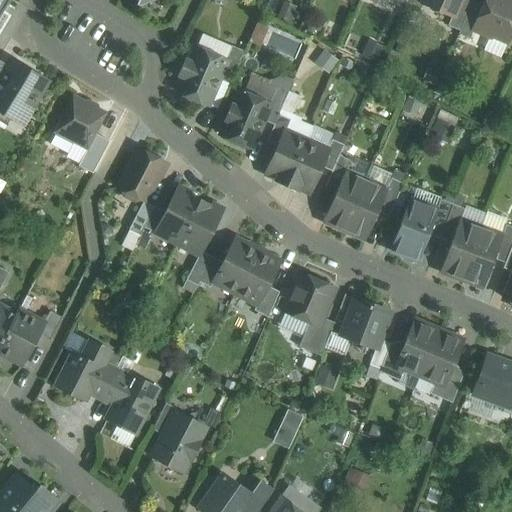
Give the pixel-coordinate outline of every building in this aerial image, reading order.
[(9,0),(0,0),(0,15),(2,11),(9,0)] [(406,0),(387,0),(387,1),(403,8),(406,0)] [(424,0),(422,4),(451,16),(452,16),(459,0),(424,0)] [(459,0),(452,16),(451,16),(447,25),(459,31),(472,1),(472,0),(459,0)] [(511,28),(511,2),(505,0),(485,0),(483,6),(473,28),(473,29),(490,36),(490,34),(507,41),(511,28)] [(472,1),(459,31),(458,34),(469,39),(473,29),(473,28),(483,6),(472,1)] [(0,15),(0,32),(10,15),(2,11),(0,15)] [(231,46),(225,60),(226,61),(218,79),(229,84),(243,51),(231,46)] [(225,60),(196,48),(190,62),(185,60),(179,75),(183,77),(177,92),(207,105),(218,79),(226,61),(225,60)] [(47,80),(12,59),(0,79),(0,111),(21,124),(47,80)] [(276,87),(268,104),(269,104),(262,120),(273,125),(278,115),(288,92),(276,87)] [(268,104),(239,91),(233,106),(231,105),(225,120),(226,121),(220,135),(250,148),(262,120),(269,104),(268,104)] [(106,112),(73,95),(54,132),(55,133),(50,144),(68,153),(73,142),(86,149),(87,150),(95,134),(106,112)] [(290,120),(278,115),(273,125),(266,141),(277,146),(284,130),(285,130),(290,120)] [(285,130),(284,130),(277,146),(265,174),(276,179),(275,180),(286,185),(306,140),(285,130)] [(95,134),(87,150),(86,149),(78,166),(92,173),(109,141),(95,134)] [(306,140),(286,185),(297,190),(298,188),(309,193),(320,166),(328,150),(327,149),(306,140)] [(328,150),(320,166),(331,171),(338,156),(343,145),(331,140),(327,149),(328,150)] [(163,162),(139,150),(119,188),(123,190),(125,195),(135,200),(140,198),(143,200),(144,200),(163,162)] [(331,171),(324,189),(335,193),(345,171),(350,161),(338,156),(331,171)] [(335,193),(322,222),(334,227),(334,226),(344,230),(366,180),(345,171),(335,193)] [(390,178),(386,189),(387,189),(377,212),(388,217),(402,184),(390,178)] [(386,189),(366,180),(344,230),(353,234),(353,235),(364,240),(377,212),(387,189),(386,189)] [(165,211),(156,231),(178,242),(199,200),(177,188),(165,211)] [(436,209),(409,199),(389,251),(418,261),(428,235),(438,210),(436,209)] [(143,200),(128,229),(140,235),(144,227),(155,206),(144,200),(143,200)] [(199,200),(178,242),(199,253),(200,253),(201,252),(221,211),(199,200)] [(440,200),(436,209),(438,210),(428,235),(439,239),(439,238),(452,205),(440,200)] [(452,205),(439,238),(450,243),(459,220),(460,220),(464,209),(452,205)] [(155,206),(144,227),(155,233),(156,231),(165,211),(155,206)] [(460,220),(459,220),(450,243),(440,272),(452,276),(452,275),(461,279),(481,228),(460,220)] [(511,226),(505,224),(501,235),(502,236),(493,259),(504,263),(511,246),(511,242),(511,226)] [(501,235),(481,228),(461,279),(471,282),(471,283),(483,288),(493,259),(502,236),(501,235)] [(256,251),(234,239),(222,262),(213,280),(213,281),(235,292),(256,251)] [(504,263),(503,268),(511,271),(511,246),(504,263)] [(256,251),(235,292),(257,303),(267,286),(279,262),(256,251)] [(199,253),(186,280),(197,286),(199,282),(212,257),(201,252),(200,253),(199,253)] [(212,257),(199,282),(210,287),(213,281),(213,280),(222,262),(212,257)] [(0,267),(0,288),(8,272),(0,267)] [(333,287),(300,274),(284,311),(308,322),(317,325),(321,317),(333,287)] [(279,292),(267,286),(257,303),(254,310),(267,317),(279,292)] [(389,311),(355,299),(342,336),(350,339),(350,340),(352,345),(358,347),(363,345),(364,344),(375,348),(378,339),(389,311)] [(16,315),(0,306),(0,345),(16,315)] [(43,323),(18,310),(16,315),(0,345),(0,351),(22,364),(38,334),(44,323),(43,323)] [(62,317),(50,311),(43,323),(44,323),(38,334),(49,340),(62,317)] [(317,325),(308,322),(298,346),(321,356),(333,322),(321,317),(317,325)] [(438,332),(414,321),(402,348),(395,365),(404,369),(419,375),(438,332)] [(462,342),(438,332),(419,375),(434,381),(444,385),(451,369),(462,342)] [(375,348),(369,365),(380,369),(390,343),(378,339),(375,348)] [(88,341),(80,357),(71,353),(55,385),(85,400),(92,387),(104,363),(109,353),(110,352),(88,341)] [(402,348),(390,343),(380,369),(379,372),(399,381),(404,369),(395,365),(402,348)] [(119,358),(109,353),(104,363),(114,368),(119,358)] [(487,356),(474,389),(473,394),(508,407),(511,396),(511,364),(510,364),(511,362),(500,359),(499,360),(487,356)] [(104,363),(92,387),(103,393),(116,369),(114,368),(104,363)] [(158,389),(128,373),(127,375),(116,369),(103,393),(100,400),(111,406),(105,418),(135,434),(158,389)] [(444,385),(434,381),(429,393),(452,403),(463,374),(451,369),(444,385)] [(166,403),(152,429),(162,435),(175,411),(176,411),(177,409),(166,403)] [(288,408),(275,440),(291,447),(304,414),(288,408)] [(176,411),(175,411),(162,435),(151,456),(182,472),(188,460),(190,461),(200,441),(198,440),(205,427),(176,411)] [(15,511),(36,489),(17,473),(0,493),(0,511),(15,511)] [(222,475),(199,507),(206,511),(240,511),(241,511),(252,496),(251,495),(222,475)] [(257,511),(272,492),(260,483),(251,495),(252,496),(241,511),(242,511),(257,511)] [(36,489),(15,511),(47,511),(58,500),(39,484),(36,489)] [(313,511),(315,509),(289,490),(283,499),(300,511),(313,511)] [(300,511),(283,499),(282,499),(272,511),(300,511)]
